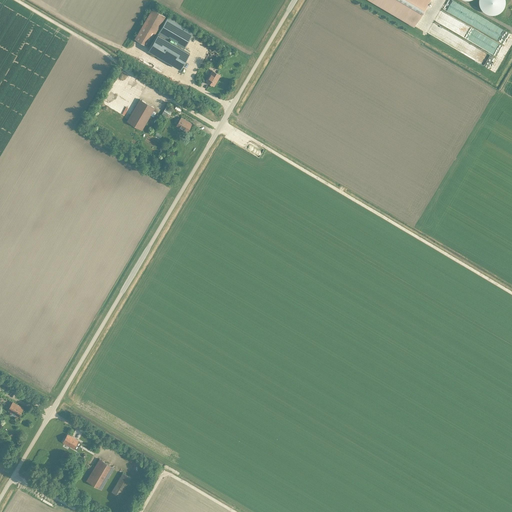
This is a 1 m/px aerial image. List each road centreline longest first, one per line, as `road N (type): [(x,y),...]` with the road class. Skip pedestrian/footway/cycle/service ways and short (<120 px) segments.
road 1 (unclassified): [(0,496),(294,0)]
road 2 (track): [(511,293),(222,122)]
road 3 (track): [(139,511),(163,471),(232,511)]
